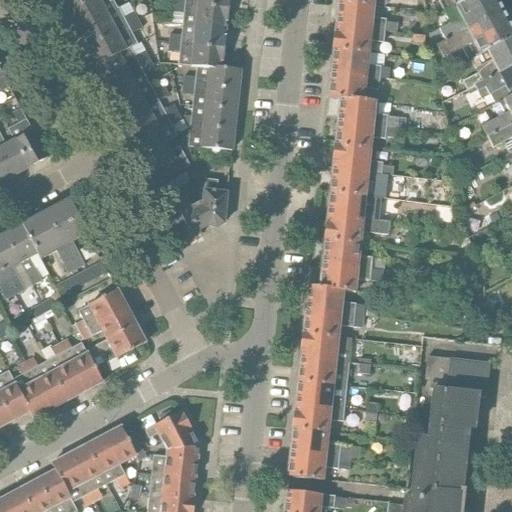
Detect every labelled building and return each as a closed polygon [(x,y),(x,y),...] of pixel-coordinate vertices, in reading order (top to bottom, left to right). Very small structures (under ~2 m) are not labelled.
[(62,0),(70,13),(93,0),(62,0)] [(79,30),(119,9),(119,8),(118,9),(114,1),(114,0),(93,0),(70,13),(79,30)] [(174,0),(174,4),(228,10),(229,0),(174,0)] [(375,0),(339,0),(339,5),(374,9),(375,0)] [(429,36),(431,50),(503,14),(495,0),(468,0),(443,13),(450,25),(429,36)] [(436,0),(443,13),(468,0),(436,0)] [(183,25),(226,30),(228,10),(174,4),(173,13),(184,14),(183,25)] [(336,28),(384,34),(385,23),(385,21),(373,20),(374,9),(339,5),(336,28)] [(88,49),(89,48),(139,21),(135,13),(124,18),(119,9),(79,30),(78,30),(88,49)] [(468,63),(478,57),(511,39),(511,31),(503,14),(431,50),(433,62),(436,64),(462,50),(468,63)] [(98,65),(131,49),(138,45),(132,35),(143,29),(139,21),(89,48),(98,65)] [(384,34),(395,35),(397,24),(385,23),(384,34)] [(169,43),(224,49),(226,30),(183,25),(182,36),(170,35),(169,43)] [(334,51),(369,55),(371,42),(383,44),(384,34),(336,28),(334,51)] [(466,92),(474,89),(511,69),(511,39),(478,57),(483,67),(475,71),(477,74),(462,84),(466,92)] [(211,68),(222,69),(224,49),(169,43),(168,53),(180,54),(178,66),(196,68),(211,70),(211,68)] [(91,69),(100,87),(151,60),(146,52),(136,57),(131,49),(98,65),(91,69)] [(331,75),(379,80),(380,68),(368,67),(369,55),(334,51),(331,75)] [(109,104),(149,83),(144,74),(155,68),(151,60),(100,87),(109,104)] [(183,86),(239,92),(241,71),(222,69),(211,68),(211,70),(196,68),(195,77),(184,76),(183,86)] [(389,69),(380,68),(379,80),(388,81),(389,69)] [(489,96),(495,106),(511,96),(511,69),(474,89),(481,101),(489,96)] [(0,91),(1,92),(8,88),(0,72),(0,91)] [(340,101),(364,101),(366,90),(378,91),(379,80),(331,75),(328,100),(340,101)] [(119,123),(160,103),(159,101),(170,96),(165,87),(155,93),(149,83),(109,104),(109,105),(119,123)] [(192,108),(236,112),(239,92),(183,86),(182,95),(194,96),(192,108)] [(481,128),(487,138),(511,125),(511,96),(495,106),(491,108),(498,119),(481,128)] [(338,124),(385,129),(387,118),(387,117),(375,116),(376,103),(364,101),(340,101),(338,124)] [(119,123),(127,138),(178,112),(174,105),(164,111),(160,103),(119,123)] [(190,129),(234,132),(236,112),(192,108),(191,117),(183,116),(182,121),(182,122),(185,128),(190,129)] [(138,158),(168,143),(167,142),(177,137),(172,126),(182,121),(178,112),(127,138),(138,158)] [(398,119),(387,118),(385,129),(397,131),(398,119)] [(14,142),(29,169),(47,159),(26,120),(7,130),(14,142)] [(335,148),(371,151),(372,139),(383,140),(385,140),(385,138),(385,129),(338,124),(335,148)] [(511,154),(511,153),(511,125),(487,138),(493,150),(505,143),(511,154)] [(188,147),(232,152),(234,132),(190,129),(188,147)] [(397,131),(385,129),(385,138),(396,139),(397,131)] [(29,169),(14,142),(6,147),(0,135),(0,156),(11,178),(29,169)] [(147,176),(163,168),(169,178),(190,166),(180,147),(172,151),(168,143),(138,158),(147,176)] [(332,171),(380,177),(381,167),(382,164),(370,163),(371,151),(335,148),(332,171)] [(0,184),(11,178),(0,156),(0,184)] [(190,160),(192,170),(202,171),(203,162),(190,160)] [(392,168),(381,167),(380,177),(386,177),(391,178),(392,168)] [(330,194),(380,200),(383,200),(386,177),(380,177),(332,171),(330,194)] [(191,215),(200,231),(208,227),(216,229),(224,225),(227,195),(225,194),(227,182),(203,180),(200,210),(197,212),(191,215)] [(197,240),(200,231),(191,215),(197,212),(194,192),(181,199),(163,209),(180,241),(189,244),(197,240)] [(327,217),(378,223),(380,200),(330,194),(327,217)] [(86,268),(73,243),(87,235),(69,202),(51,212),(47,214),(78,272),(86,268)] [(69,277),(78,272),(47,214),(36,220),(22,227),(40,260),(54,253),(56,252),(69,277)] [(325,242),(361,246),(362,234),(387,236),(389,224),(378,223),(327,217),(325,242)] [(43,266),(40,260),(22,227),(6,235),(34,287),(42,283),(35,269),(43,266)] [(0,265),(16,296),(34,287),(6,235),(0,238),(0,265)] [(322,266),(370,271),(372,259),(360,258),(361,246),(325,242),(322,266)] [(385,261),(372,259),(370,271),(384,272),(385,261)] [(78,276),(84,286),(106,274),(101,264),(78,276)] [(0,289),(6,302),(16,296),(0,265),(0,289)] [(319,289),(343,291),(355,292),(356,282),(369,283),(370,271),(322,266),(319,289)] [(383,284),(384,272),(370,271),(369,283),(383,284)] [(55,288),(60,297),(84,286),(78,276),(55,288)] [(305,312),(354,316),(355,306),(343,304),(343,297),(343,291),(319,289),(308,287),(305,312)] [(74,326),(78,333),(126,308),(117,291),(87,307),(87,308),(78,313),(83,322),(74,326)] [(47,304),(41,307),(45,314),(54,310),(50,302),(47,304)] [(366,307),(355,306),(354,316),(359,317),(365,318),(366,307)] [(32,311),(36,319),(45,314),(41,307),(32,311)] [(101,333),(105,342),(135,326),(126,308),(78,333),(83,343),(101,333)] [(302,336),(339,340),(340,327),(353,328),(354,316),(305,312),(302,336)] [(19,328),(30,322),(26,315),(15,320),(19,328)] [(364,330),(365,318),(359,317),(354,316),(353,328),(357,329),(364,330)] [(0,338),(13,332),(7,322),(0,325),(0,338)] [(93,360),(101,356),(105,365),(145,344),(135,326),(105,342),(88,351),(93,360)] [(300,359),(348,364),(350,341),(339,340),(302,336),(300,359)] [(102,384),(100,380),(81,344),(72,349),(67,341),(59,345),(84,393),(102,384)] [(68,402),(84,393),(59,345),(50,349),(55,358),(47,362),(68,402)] [(51,411),(68,402),(47,362),(38,367),(33,359),(25,363),(47,405),(51,411)] [(297,383),(346,389),(348,364),(300,359),(297,383)] [(402,505),(389,503),(388,511),(469,511),(469,510),(463,509),(465,490),(463,490),(469,431),(475,431),(479,398),(486,399),(490,364),(449,359),(449,360),(436,359),(434,382),(432,388),(426,438),(416,437),(409,497),(403,496),(402,505)] [(51,411),(47,405),(25,363),(16,368),(21,376),(13,381),(29,414),(33,421),(51,411)] [(359,365),(358,375),(369,377),(370,367),(359,365)] [(0,398),(12,422),(29,414),(13,381),(9,372),(0,376),(0,398)] [(295,406),(344,411),(346,389),(297,383),(295,406)] [(0,428),(12,422),(0,398),(0,428)] [(365,414),(376,415),(377,406),(366,404),(365,414)] [(292,430),(329,434),(330,422),(342,423),(344,411),(295,406),(292,430)] [(162,446),(190,430),(181,413),(172,418),(169,413),(159,418),(162,424),(145,433),(148,440),(157,436),(162,446)] [(376,415),(365,414),(364,424),(375,425),(376,415)] [(120,467),(135,459),(133,456),(129,448),(125,440),(119,429),(104,437),(120,467)] [(165,458),(198,461),(200,448),(190,430),(162,446),(165,452),(165,458)] [(290,454),(338,459),(339,447),(327,446),(329,434),(292,430),(290,454)] [(129,448),(137,444),(132,436),(125,440),(129,448)] [(129,485),(120,467),(104,437),(85,447),(106,486),(115,482),(120,490),(129,485)] [(137,444),(129,448),(133,456),(141,452),(137,444)] [(98,491),(106,486),(85,447),(68,456),(94,504),(103,500),(98,491)] [(352,449),(340,447),(338,459),(350,460),(352,449)] [(135,459),(138,463),(145,460),(141,452),(133,456),(135,459)] [(287,478),(324,482),(325,469),(337,471),(338,459),(290,454),(287,478)] [(86,508),(94,504),(68,456),(49,466),(53,472),(73,504),(81,500),(86,508)] [(151,476),(196,481),(198,461),(165,458),(153,457),(151,476)] [(349,472),(350,461),(350,460),(338,459),(337,471),(349,472)] [(77,511),(73,504),(53,472),(37,481),(53,511),(77,511)] [(149,496),(194,501),(196,481),(151,476),(149,496)] [(31,511),(53,511),(37,481),(20,491),(31,511)] [(131,493),(140,495),(141,489),(133,486),(131,493)] [(10,511),(31,511),(20,491),(4,500),(10,511)] [(130,499),(138,501),(140,495),(131,493),(130,499)] [(283,511),(320,511),(321,508),(333,510),(334,498),(286,493),(283,511)] [(147,511),(192,511),(194,501),(149,496),(147,511)] [(346,500),(334,498),(333,510),(345,511),(345,509),(345,507),(346,500)] [(0,511),(10,511),(4,500),(0,501),(0,511)]
